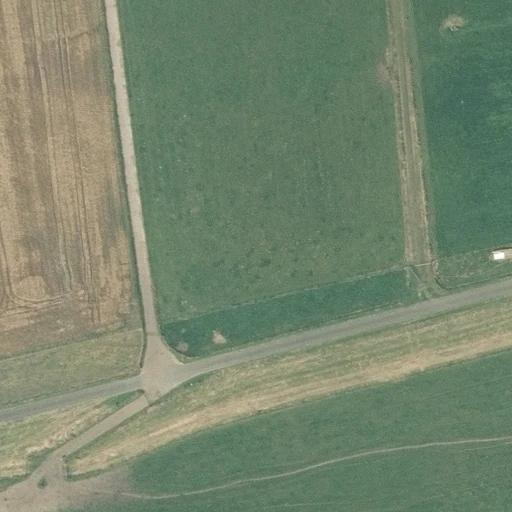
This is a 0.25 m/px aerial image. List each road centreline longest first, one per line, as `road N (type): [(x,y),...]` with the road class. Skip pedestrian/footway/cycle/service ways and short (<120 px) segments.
road 1 (track): [(40,472),(144,403),(157,382),(109,0)]
road 2 (unclassified): [(0,418),(511,289)]
road 3 (track): [(397,0),(424,311)]
